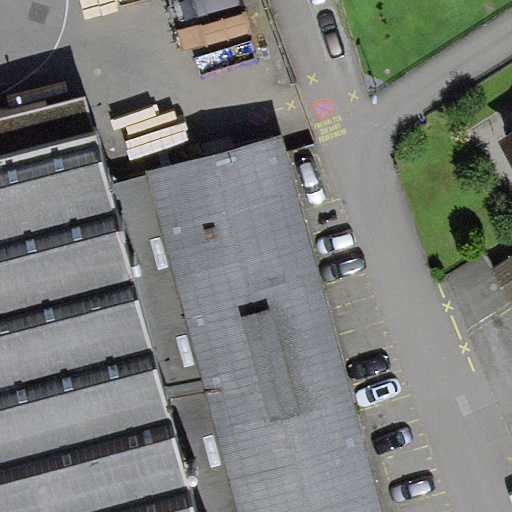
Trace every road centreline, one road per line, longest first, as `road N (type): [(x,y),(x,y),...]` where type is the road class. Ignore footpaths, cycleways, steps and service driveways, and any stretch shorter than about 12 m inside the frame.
road 1 (residential): [(496,511),(352,140)]
road 2 (residential): [(352,140),(511,37)]
road 3 (residential): [(352,140),(297,0)]
